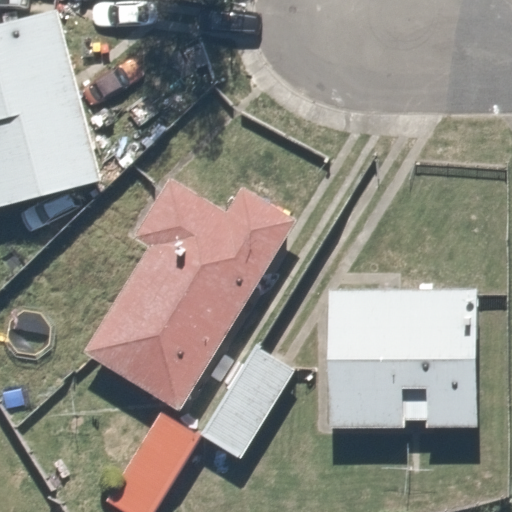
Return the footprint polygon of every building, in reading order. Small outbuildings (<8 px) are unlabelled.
[(66,15),(0,35),(0,215),(117,178),(66,15)] [(145,257),(87,362),(194,422),(301,230),(253,204),(242,223),(163,179),(125,246),(145,257)] [(486,286),(330,285),(329,432),(485,433),(486,286)] [(307,374),(261,342),(201,431),(247,462),(307,374)] [(115,490),(108,501),(126,511),(150,511),(197,436),(162,414),(126,472),(118,468),(107,485),(115,490)]
